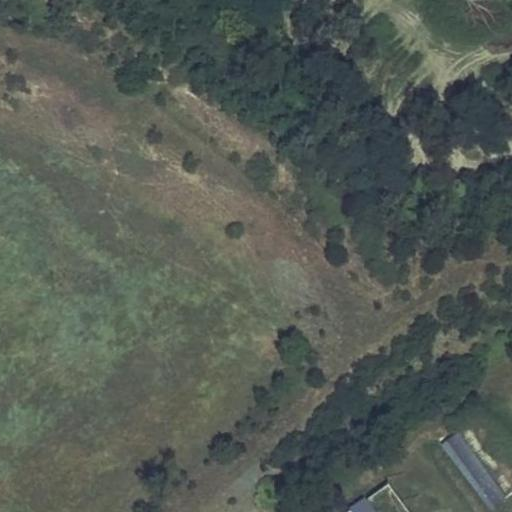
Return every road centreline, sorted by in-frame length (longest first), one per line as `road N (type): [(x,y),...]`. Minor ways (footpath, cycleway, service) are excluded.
road 1 (track): [(450,158),(373,104),(306,0)]
road 2 (track): [(511,53),(447,90),(450,158),(481,176),(511,166)]
